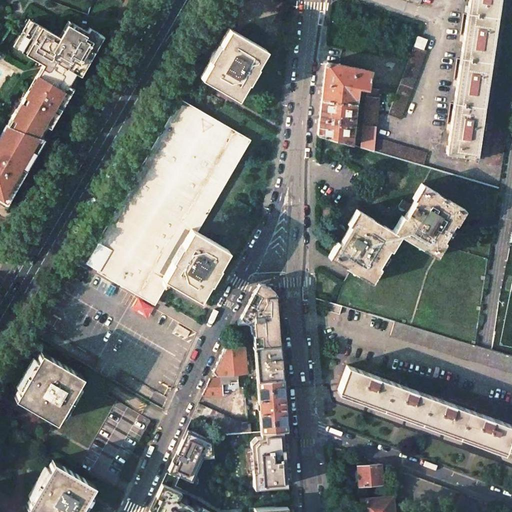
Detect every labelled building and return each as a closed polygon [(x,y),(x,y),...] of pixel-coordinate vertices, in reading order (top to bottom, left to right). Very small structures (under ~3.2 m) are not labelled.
[(468,0),(445,153),(477,158),(500,0),(468,0)] [(7,52),(38,70),(26,90),(8,124),(45,137),(66,100),(68,96),(65,94),(72,83),(75,85),(99,45),(85,36),(83,39),(66,28),(62,26),(52,43),(23,26),(19,23),(5,50),(7,52)] [(211,58),(200,77),(237,99),(266,49),(229,27),(211,58)] [(417,35),(388,114),(401,119),(426,50),(423,49),(427,39),(417,35)] [(327,61),(325,63),(323,81),(321,98),(355,103),(357,87),(365,88),(365,90),(367,90),(367,88),(371,71),(327,61)] [(367,90),(363,125),(376,127),(380,90),(367,88),(367,90)] [(317,135),(351,145),(352,140),(355,103),(321,98),(319,116),(317,135)] [(136,187),(92,261),(152,296),(163,278),(199,299),(228,249),(192,228),(242,141),(182,107),(136,187)] [(0,137),(0,197),(3,199),(10,187),(15,189),(25,171),(45,137),(8,124),(0,137)] [(363,125),(361,142),(361,148),(372,151),(375,137),(376,127),(363,125)] [(427,152),(375,137),(372,151),(423,165),(427,152)] [(337,241),(328,256),(350,270),(371,282),(380,267),(378,266),(388,249),(391,250),(400,235),(436,256),(445,241),(443,240),(453,223),(455,224),(465,209),(421,183),(414,195),(412,198),(414,199),(411,205),(402,199),(398,206),(407,211),(404,217),(402,215),(393,230),(357,209),(348,224),(350,225),(346,231),(338,226),(334,233),(342,237),(339,242),(337,241)] [(236,199),(231,208),(246,217),(251,208),(236,199)] [(253,290),(240,316),(242,318),(244,320),(246,322),(246,320),(254,324),(254,334),(253,334),(253,345),(279,343),(278,329),(276,301),(274,284),(264,284),(262,285),(259,286),(256,288),(253,290)] [(135,297),(130,309),(147,316),(152,304),(135,297)] [(394,321),(390,335),(511,372),(511,356),(475,345),(394,321)] [(279,343),(253,345),(256,379),(282,377),(280,360),(279,343)] [(244,346),(223,347),(219,357),(212,371),(215,375),(219,374),(220,377),(209,378),(202,395),(223,395),(221,378),(236,377),(236,368),(245,367),(244,346)] [(41,350),(14,397),(37,410),(56,421),(83,375),(41,350)] [(511,425),(347,365),(338,389),(511,453),(511,425)] [(282,377),(256,379),(260,431),(286,429),(284,407),(282,377)] [(151,420),(116,400),(77,467),(112,487),(115,481),(131,455),(134,457),(139,447),(136,445),(151,420)] [(239,424),(239,432),(250,431),(250,423),(239,424)] [(186,428),(166,471),(184,482),(197,456),(208,456),(214,442),(186,428)] [(291,501),(286,429),(260,431),(250,431),(239,432),(244,503),(291,501)] [(52,460),(25,506),(36,511),(77,511),(94,484),(52,460)] [(147,511),(200,511),(170,497),(174,488),(162,483),(147,511)] [(393,511),(391,483),(373,485),(374,497),(360,498),(360,511),(393,511)] [(291,511),(291,501),(244,503),(244,511),(291,511)]
